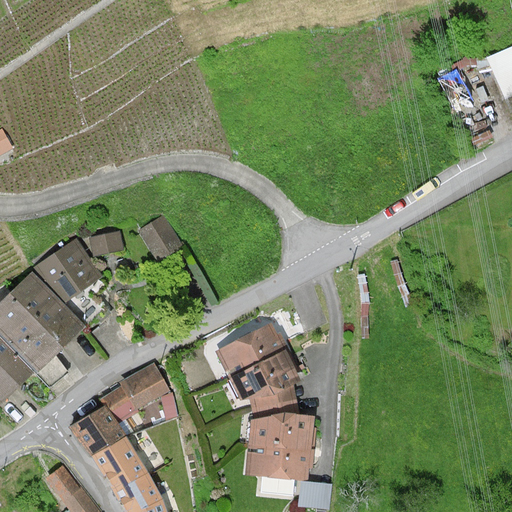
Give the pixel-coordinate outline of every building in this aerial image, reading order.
[(0,156),(14,149),(2,128),(0,129),(0,156)] [(166,218),(140,231),(151,255),(179,247),(166,218)] [(120,232),(90,238),(94,257),(124,251),(120,232)] [(77,238),(27,269),(66,302),(91,331),(112,313),(90,286),(103,277),(77,238)] [(27,269),(0,294),(0,337),(37,373),(86,328),(66,302),(27,269)] [(264,325),(212,350),(240,406),(295,384),(264,325)] [(37,373),(0,337),(0,402),(2,404),(37,373)] [(98,401),(100,406),(115,425),(170,394),(156,369),(98,401)] [(100,406),(65,425),(87,455),(123,435),(115,425),(100,406)] [(250,414),(243,475),(302,480),(309,481),(313,419),(250,414)] [(145,472),(123,435),(87,455),(104,477),(111,487),(145,472)] [(60,467),(41,480),(55,507),(61,502),(79,487),(60,467)] [(131,511),(160,500),(145,472),(111,487),(125,511),(131,511)] [(302,480),(299,506),(330,510),(332,485),(309,481),(302,480)] [(79,487),(61,502),(68,511),(99,511),(96,506),(79,487)] [(164,511),(160,500),(131,511),(164,511)]
